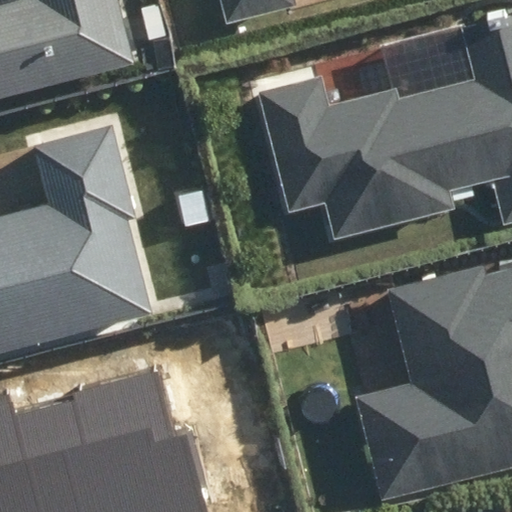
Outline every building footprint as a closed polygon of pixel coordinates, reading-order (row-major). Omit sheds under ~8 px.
[(8,0),(0,2),(0,97),(133,63),(116,0),(8,0)] [(220,0),(226,22),(294,4),(293,0),(220,0)] [(511,16),(464,28),(478,82),(398,102),(395,90),(328,107),(321,77),(260,92),(290,212),(325,203),(335,240),(456,209),(452,192),(493,182),(504,224),(511,221),(511,16)] [(0,215),(0,352),(152,314),(128,219),(134,217),(111,126),(33,145),(48,203),(0,215)] [(511,266),(487,273),(485,265),(388,289),(412,386),(359,399),(384,497),(511,464),(511,266)] [(13,405),(9,391),(0,392),(0,511),(205,511),(199,489),(207,486),(192,429),(176,434),(159,367),(13,405)]
